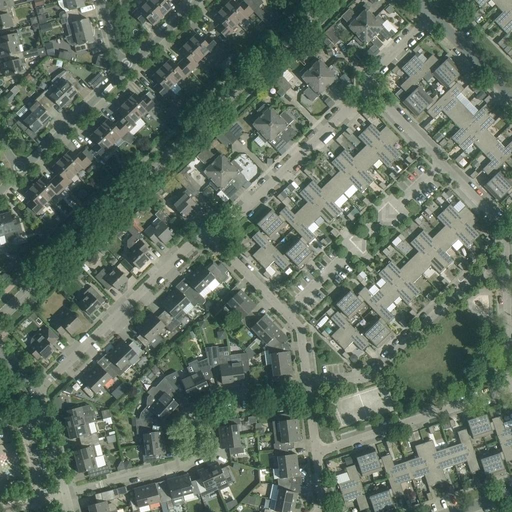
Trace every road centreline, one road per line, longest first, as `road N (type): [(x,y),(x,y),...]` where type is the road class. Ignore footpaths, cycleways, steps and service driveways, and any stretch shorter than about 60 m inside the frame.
road 1 (tertiary): [(0,317),(329,0)]
road 2 (residential): [(316,454),(504,390),(505,275)]
road 3 (residential): [(64,493),(188,461),(188,410),(216,396),(307,385)]
road 4 (residential): [(213,236),(195,240),(35,392)]
road 5 (residential): [(307,385),(369,377),(473,277),(505,275)]
road 6 (residential): [(286,314),(443,164)]
road 7 (residential): [(213,236),(365,83)]
road 8 (residential): [(20,169),(127,67)]
road 9 (residential): [(505,275),(499,221),(443,164)]
